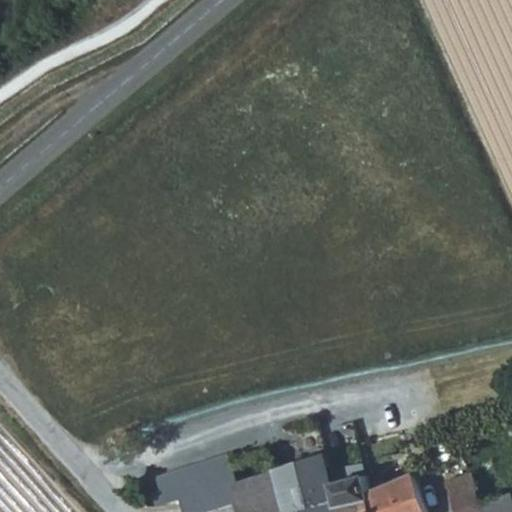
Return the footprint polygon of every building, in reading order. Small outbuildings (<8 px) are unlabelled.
[(329,452),(209,490),(183,498),(187,511),(217,511),(241,504),(242,511),(297,511),(308,510),(309,511),(342,511),(337,485),(329,452)] [(379,511),(375,490),(371,474),(337,485),(342,511),(379,511)] [(203,476),(154,492),(158,503),(168,502),(183,498),(209,490),(203,476)] [(431,511),(421,476),(375,490),(379,511),(431,511)] [(460,511),(489,511),(486,502),(480,479),(453,487),(460,511)] [(149,503),(158,503),(154,492),(141,496),(149,503)] [(511,511),(511,494),(486,502),(489,511),(511,511)]
